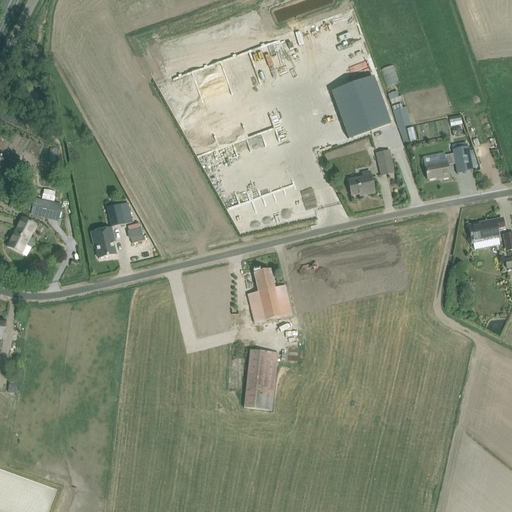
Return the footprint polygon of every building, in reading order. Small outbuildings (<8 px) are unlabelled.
[(329,39),(334,37),(331,29),(326,31),(329,39)] [(379,104),(321,118),(329,153),(388,138),(379,104)] [(398,132),(399,132),(405,130),(404,128),(404,127),(410,125),(408,117),(407,118),(404,107),(402,108),(401,104),(391,107),(393,111),(392,111),(398,132)] [(420,140),(417,132),(410,134),(414,143),(420,140)] [(445,160),(424,164),(427,180),(440,178),(440,180),(449,178),(447,166),(455,164),(457,174),(473,171),(468,147),(466,148),(464,142),(451,145),(453,150),(452,150),(453,154),(445,156),(445,160)] [(376,154),(378,167),(381,176),(394,173),(392,164),(389,151),(376,154)] [(0,174),(4,167),(12,172),(16,164),(7,160),(8,159),(0,154),(0,174)] [(348,181),(349,187),(351,196),(365,193),(365,195),(374,193),(372,184),(370,172),(362,174),(363,178),(348,181)] [(30,216),(58,222),(62,205),(34,198),(30,216)] [(126,204),(105,209),(110,228),(131,223),(126,204)] [(22,218),(7,247),(21,255),(25,246),(30,248),(33,240),(29,238),(36,225),(22,218)] [(504,230),(502,220),(495,221),(484,223),(485,225),(468,228),(472,244),(498,238),(497,232),(504,230)] [(101,234),(103,244),(96,246),(96,250),(99,259),(115,256),(109,232),(101,234)] [(511,233),(503,235),(505,245),(506,251),(511,250),(511,233)] [(3,264),(0,270),(0,273),(5,276),(9,267),(3,264)] [(292,316),(287,296),(285,286),(274,289),(270,270),(254,274),(258,293),(248,295),(250,305),(255,325),(292,316)] [(243,408),(271,411),(277,353),(249,350),(245,389),(243,408)]
